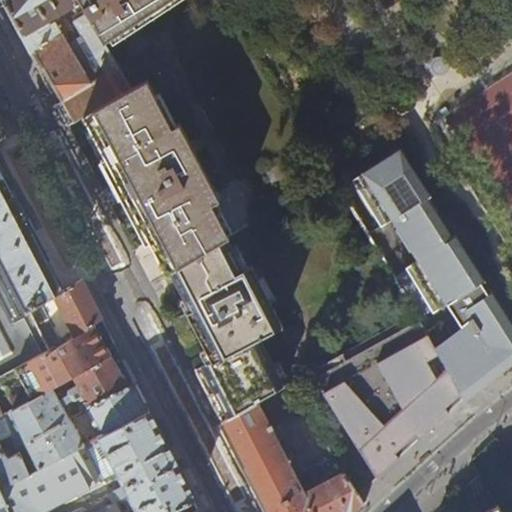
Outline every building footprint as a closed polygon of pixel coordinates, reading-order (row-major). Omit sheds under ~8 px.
[(46,21),(80,2),(78,0),(1,0),(17,29),(30,54),(62,35),(54,22),(49,25),(46,21)] [(103,42),(167,0),(78,0),(80,2),(83,8),(94,26),(103,42)] [(81,33),(94,26),(83,8),(71,15),(81,33)] [(94,26),(81,33),(83,36),(68,46),(62,35),(30,54),(45,84),(59,110),(67,125),(81,116),(131,89),(103,42),(94,26)] [(131,89),(81,116),(166,275),(169,272),(227,238),(230,236),(212,203),(219,199),(179,122),(172,125),(148,79),(131,89)] [(429,194),(400,148),(353,177),(381,223),(392,217),(398,226),(395,228),(409,250),(412,248),(419,258),(393,275),(420,320),(447,303),(463,327),(435,345),(463,401),(482,386),(506,368),(511,363),(511,324),(491,292),(488,294),(481,282),(484,280),(455,236),(452,237),(426,196),(429,194)] [(0,379),(51,352),(30,309),(63,289),(41,246),(8,182),(0,166),(0,379)] [(227,238),(169,272),(189,311),(185,313),(211,361),(194,370),(205,391),(221,422),(285,386),(262,339),(285,327),(252,264),(244,269),(227,238)] [(80,279),(63,289),(30,309),(51,352),(101,319),(96,310),(80,279)] [(109,335),(101,319),(51,352),(0,379),(0,406),(4,417),(53,389),(74,377),(118,352),(109,335)] [(321,380),(377,478),(386,470),(410,448),(442,420),(463,401),(435,345),(427,329),(395,350),(386,338),(321,380)] [(126,367),(118,352),(74,377),(79,385),(70,390),(70,395),(71,399),(75,400),(83,412),(91,407),(134,383),(126,367)] [(141,396),(134,383),(91,407),(98,419),(91,422),(96,431),(102,427),(106,434),(149,411),(141,396)] [(296,478),(270,427),(305,409),(290,383),(285,386),(221,422),(268,511),(343,511),(346,510),(347,511),(354,511),(364,504),(346,475),(330,483),(321,465),(296,478)] [(70,419),(53,389),(4,417),(0,418),(0,488),(31,475),(21,454),(9,458),(3,451),(0,442),(0,439),(11,435),(18,449),(29,442),(70,419)] [(149,411),(106,434),(85,445),(41,469),(31,475),(0,488),(10,511),(167,511),(195,499),(184,478),(166,443),(149,411)] [(85,445),(70,419),(29,442),(41,469),(85,445)] [(0,511),(10,511),(0,488),(0,511)] [(199,507),(195,499),(167,511),(198,511),(197,509),(199,507)]
